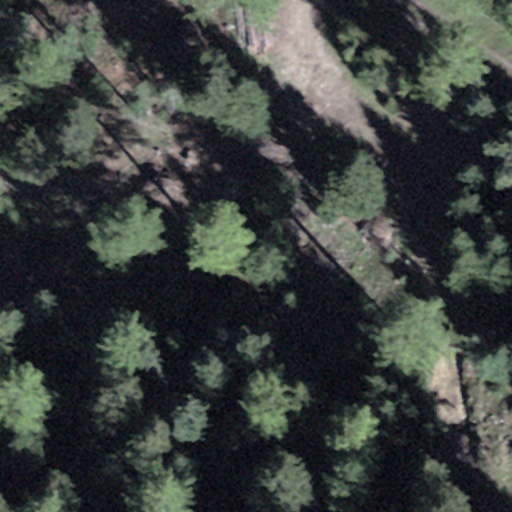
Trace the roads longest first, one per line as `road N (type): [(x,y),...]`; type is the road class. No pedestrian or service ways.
road 1 (track): [(341,0),(493,511)]
road 2 (track): [(379,0),(448,28),(511,91)]
